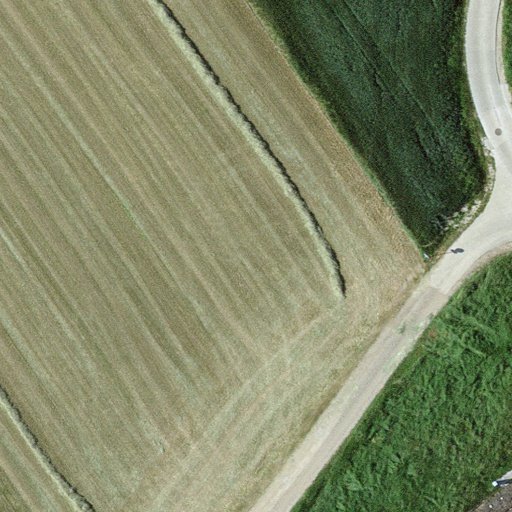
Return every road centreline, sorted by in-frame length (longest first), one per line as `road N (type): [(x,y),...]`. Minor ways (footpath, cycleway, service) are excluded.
road 1 (track): [(511,204),(457,259),(267,511)]
road 2 (track): [(511,146),(487,90),(485,0)]
